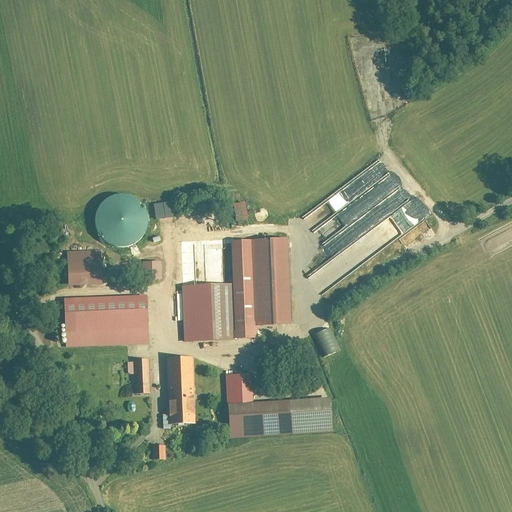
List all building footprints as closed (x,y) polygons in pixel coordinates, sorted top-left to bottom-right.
[(332,212),(341,227),(402,189),(393,174),(332,212)] [(144,246),(144,197),(97,196),(97,232),(105,232),(105,246),(144,246)] [(415,198),(349,243),(362,262),(428,216),(415,198)] [(173,218),(173,203),(155,203),(155,219),(173,218)] [(233,203),(235,221),(245,220),(244,208),(241,208),(241,203),(233,203)] [(289,239),(232,241),(233,284),(235,340),(259,339),(258,327),(293,325),(289,239)] [(99,250),(66,251),(67,286),(101,285),(99,250)] [(142,280),(161,280),(161,262),(142,262),(142,280)] [(233,284),(182,286),(185,342),(235,340),(233,284)] [(148,297),(66,300),(68,348),(138,345),(138,352),(150,352),(148,297)] [(194,357),(167,358),(169,425),(196,424),(194,357)] [(151,394),(150,359),(135,359),(136,394),(151,394)] [(228,405),(254,403),(252,374),(226,376),(228,405)] [(254,403),(228,405),(230,439),(335,432),(333,397),(254,403)] [(166,460),(166,445),(152,446),(153,461),(166,460)]
